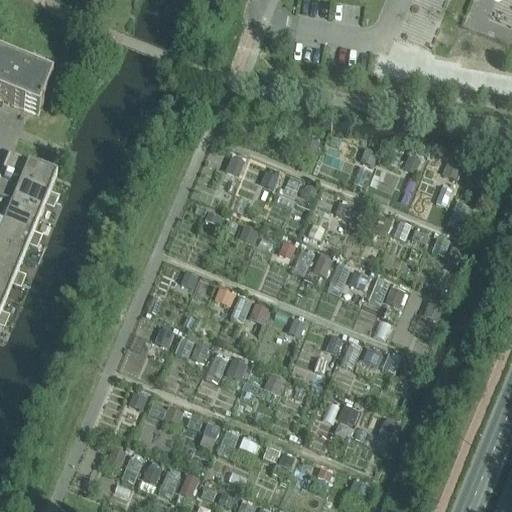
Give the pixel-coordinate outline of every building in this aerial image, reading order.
[(0,104),(28,116),(38,120),(40,114),(41,115),(42,112),(41,111),(52,86),(0,64),(0,104)] [(320,150),(306,143),(300,156),(314,163),(320,150)] [(377,161),(365,156),(360,166),(372,172),(377,161)] [(422,166),(409,161),(404,175),(416,180),(422,166)] [(8,162),(0,182),(0,183),(56,206),(59,200),(50,196),(56,182),(9,162),(8,162)] [(243,168),(231,163),(225,177),(237,182),(243,168)] [(462,174),(448,168),(443,181),(457,187),(462,174)] [(370,176),(359,171),(352,189),(363,193),(370,176)] [(279,183),(267,178),(261,191),(273,196),(279,183)] [(301,185),(289,180),(285,191),(296,196),(301,185)] [(0,183),(0,206),(40,223),(45,209),(53,212),(56,206),(0,183)] [(312,192),(305,192),(302,199),(307,205),(314,204),(316,197),(312,192)] [(452,198),(442,194),(436,209),(446,213),(452,198)] [(238,201),(232,215),(241,218),(246,205),(238,201)] [(279,201),(276,207),(290,213),(292,207),(279,201)] [(0,206),(0,229),(40,246),(42,240),(34,236),(40,223),(0,206)] [(470,213),(455,207),(446,231),(461,237),(470,213)] [(355,214),(340,208),(335,218),(350,225),(355,214)] [(220,222),(208,217),(204,227),(217,232),(220,222)] [(391,228),(380,224),(376,235),(387,239),(391,228)] [(232,240),(236,231),(227,227),(223,236),(232,240)] [(409,231),(399,227),(393,242),(403,246),(409,231)] [(0,229),(0,253),(23,263),(29,249),(37,252),(40,246),(0,229)] [(324,236),(312,231),(308,242),(319,247),(324,236)] [(252,250),(257,238),(244,233),(239,244),(252,250)] [(427,241),(415,236),(411,245),(423,251),(427,241)] [(354,265),(364,242),(352,238),(343,260),(354,265)] [(449,247),(437,242),(431,257),(443,262),(449,247)] [(261,243),(258,249),(271,255),(274,248),(261,243)] [(283,249),(279,260),(290,265),(295,253),(283,249)] [(466,257),(454,252),(449,265),(460,270),(466,257)] [(0,253),(0,276),(23,286),(26,280),(18,276),(23,263),(0,253)] [(302,257),(292,279),(303,284),(312,262),(302,257)] [(332,269),(319,263),(314,277),(327,283),(332,269)] [(339,300),(350,275),(339,270),(328,295),(339,300)] [(0,276),(0,299),(7,303),(12,289),(21,292),(23,286),(0,276)] [(197,284),(184,279),(179,290),(192,295),(197,284)] [(349,290),(364,296),(369,285),(354,279),(349,290)] [(380,311),(389,288),(378,283),(368,306),(380,311)] [(407,298),(391,292),(386,304),(402,310),(407,298)] [(234,302),(218,295),(213,307),(230,314),(234,302)] [(0,299),(0,323),(7,326),(9,320),(1,316),(7,303),(0,299)] [(153,303),(148,317),(156,320),(162,307),(153,303)] [(442,314),(430,308),(425,318),(438,324),(442,314)] [(269,317),(255,311),(249,325),(263,331),(269,317)] [(305,329),(293,325),(287,339),(299,344),(305,329)] [(379,327),(373,340),(384,345),(390,332),(379,327)] [(171,341),(160,336),(155,348),(166,353),(171,341)] [(342,347),(332,342),(326,357),(336,361),(342,347)] [(193,348),(181,343),(174,360),(186,365),(193,348)] [(350,349),(341,371),(350,375),(359,353),(350,349)] [(207,356),(196,352),(191,364),(202,369),(207,356)] [(381,362),(367,356),(362,367),(376,373),(381,362)] [(399,366),(388,361),(382,375),(393,380),(399,366)] [(216,362),(205,387),(216,392),(227,367),(216,362)] [(240,388),(247,371),(232,365),(225,382),(240,388)] [(417,376),(404,370),(399,383),(412,389),(417,376)] [(284,387),(271,381),(265,395),(278,401),(284,387)] [(247,386),(240,403),(252,408),(259,391),(247,386)] [(146,404),(133,399),(128,410),(142,416),(146,404)] [(328,409),(321,424),(332,429),(339,413),(328,409)] [(358,417),(344,411),(337,425),(351,431),(358,417)] [(182,419),(168,413),(163,425),(178,431),(182,419)] [(395,430),(382,426),(377,439),(389,444),(395,430)] [(219,434),(206,429),(201,441),(214,446),(219,434)] [(349,434),(338,429),(333,440),(344,445),(349,434)] [(237,442),(226,438),(217,460),(229,464),(237,442)] [(259,451),(244,445),(239,455),(255,461),(259,451)] [(125,459),(112,453),(106,469),(119,474),(125,459)] [(294,464),(281,458),(276,469),(290,475),(294,464)] [(142,467),(131,462),(121,485),(132,489),(142,467)] [(161,477),(149,472),(143,486),(155,491),(161,477)] [(334,479),(320,474),(316,483),(330,488),(334,479)] [(170,502),(178,482),(168,478),(160,498),(170,502)] [(198,486),(187,481),(179,500),(191,504),(198,486)] [(368,490),(354,485),(350,497),(364,502),(368,490)] [(205,492),(201,501),(213,507),(217,497),(205,492)] [(231,511),(235,505),(223,499),(219,507),(229,511),(231,511)]
